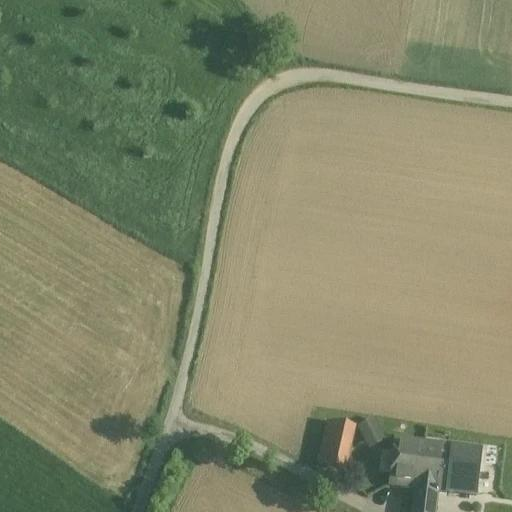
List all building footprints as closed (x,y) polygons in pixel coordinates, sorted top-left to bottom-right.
[(384,443),(373,421),(356,430),(367,451),(384,443)] [(354,430),(328,424),(318,467),(345,472),(354,430)] [(414,491),(436,493),(446,494),(451,449),(395,443),(390,488),(414,491)] [(451,449),(446,494),(475,497),(480,452),(451,449)] [(434,511),(436,493),(414,491),(412,511),(434,511)]
